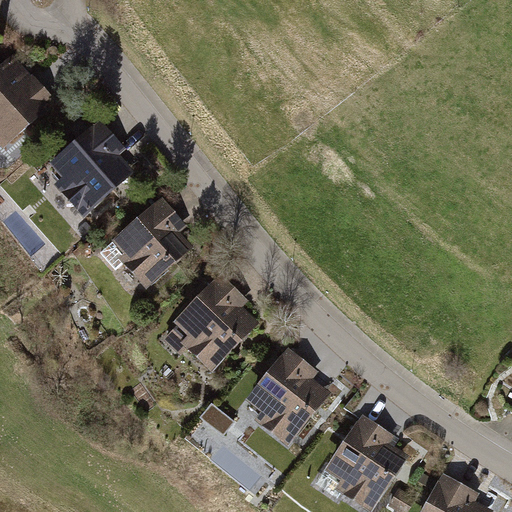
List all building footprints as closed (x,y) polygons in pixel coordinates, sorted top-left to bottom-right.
[(0,76),(0,155),(0,156),(53,111),(14,64),(0,76)] [(39,175),(82,225),(139,177),(96,126),(39,175)] [(160,204),(108,254),(122,268),(118,271),(135,289),(142,283),(152,293),(191,256),(176,240),(185,231),(160,204)] [(223,285),(171,334),(185,349),(182,352),(198,370),(205,363),(215,374),(254,337),(239,321),(248,311),(223,285)] [(290,356),(243,411),(258,424),(255,427),(274,443),(280,436),(290,446),(326,405),(309,390),(317,380),(290,356)] [(361,421),(327,476),(339,484),(332,495),(359,511),(377,511),(408,462),(396,455),(402,446),(361,421)] [(193,451),(204,462),(210,457),(199,445),(193,451)] [(445,479),(424,511),(480,511),(486,504),(445,479)]
